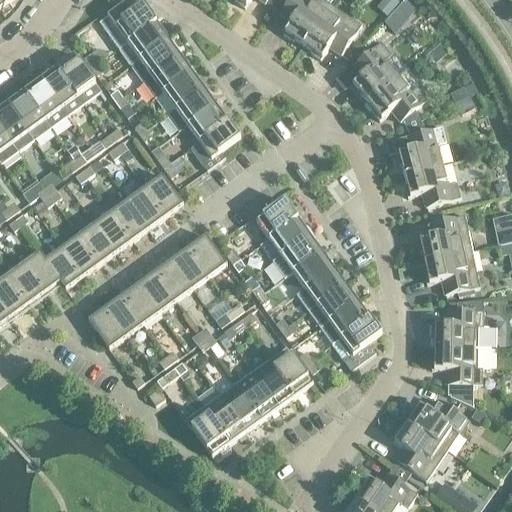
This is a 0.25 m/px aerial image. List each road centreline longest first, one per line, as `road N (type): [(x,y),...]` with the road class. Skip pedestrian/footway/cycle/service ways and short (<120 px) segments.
road 1 (residential): [(337,125),(365,165),(400,364),(300,511)]
road 2 (residential): [(163,0),(320,105),(337,125)]
road 3 (residential): [(193,224),(337,125)]
